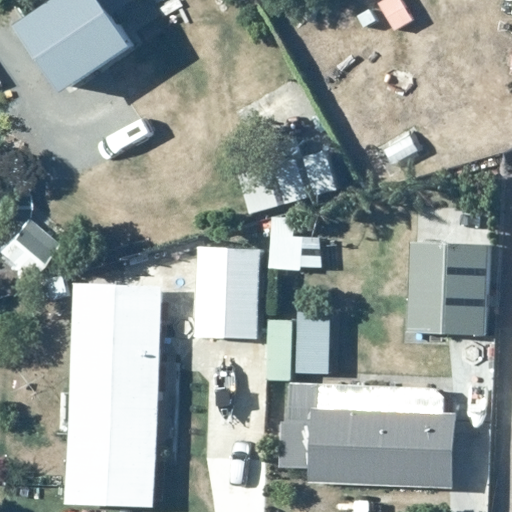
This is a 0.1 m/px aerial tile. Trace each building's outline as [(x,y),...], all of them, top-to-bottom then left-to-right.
[(68,0),(42,18),(86,82),(155,36),(133,2),(136,0),(68,0)] [(307,83),(276,37),(237,63),(268,109),(307,83)] [(264,212),(354,183),(340,141),(251,170),(264,212)] [(72,237),(38,206),(0,247),(0,269),(23,290),(72,237)] [(333,231),(301,229),(302,213),(282,211),(278,264),(313,266),(314,257),(331,258),(333,231)] [(502,331),(506,239),(421,236),(417,328),(502,331)] [(274,242),(212,240),(208,333),(271,335),(274,242)] [(175,279),(89,275),(79,499),(165,502),(175,279)] [(307,316),(281,315),(279,376),(304,377),(307,316)] [(469,407),(294,401),(293,463),(321,464),(321,478),(466,483),(469,407)]
